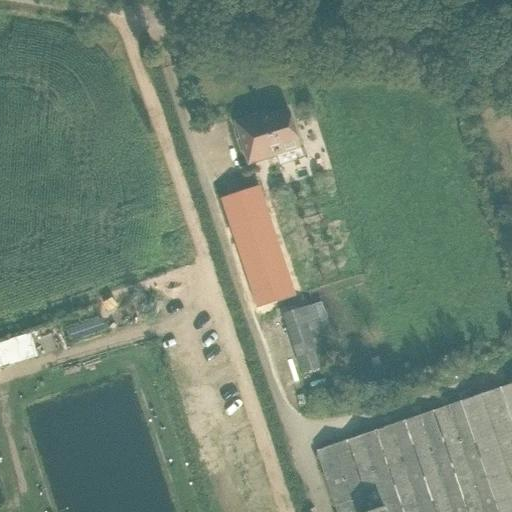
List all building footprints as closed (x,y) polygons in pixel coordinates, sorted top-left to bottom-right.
[(247,165),(250,164),(249,163),(248,164),(247,160),(261,156),(262,160),(276,156),(274,151),(297,144),(302,159),(303,158),(287,110),(258,119),(256,115),(234,122),(247,165)] [(380,292),(383,303),(396,299),(393,288),(380,292)] [(332,364),(322,335),(330,332),(321,302),(312,305),(282,315),(301,374),(332,364)] [(26,350),(23,341),(16,344),(17,349),(19,353),(26,350)] [(0,359),(11,356),(7,344),(0,346),(0,359)] [(511,511),(511,383),(316,451),(337,511),(511,511)]
